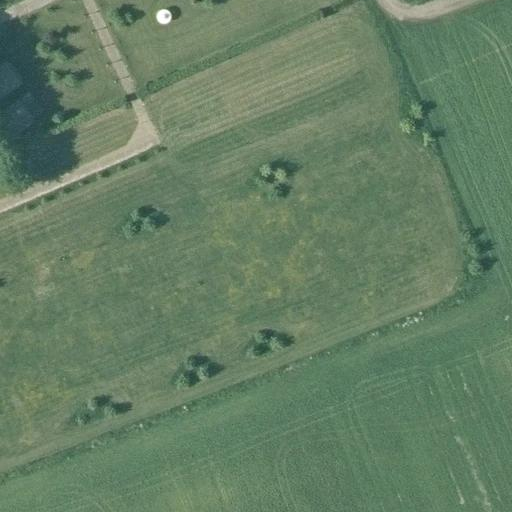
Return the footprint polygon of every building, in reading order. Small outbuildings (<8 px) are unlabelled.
[(342,9),(348,24),(364,18),(358,3),(342,9)] [(310,5),(293,9),(301,39),(317,34),(310,5)] [(192,78),(213,72),(209,61),(189,68),(192,78)] [(110,102),(96,108),(103,122),(117,116),(110,102)] [(14,103),(9,121),(25,125),(30,107),(14,103)]
